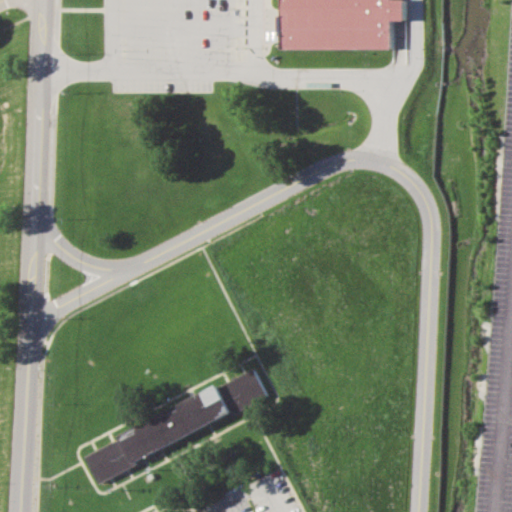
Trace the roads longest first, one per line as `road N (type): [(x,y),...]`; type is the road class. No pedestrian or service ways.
road 1 (residential): [(419,511),(432,217),(420,181),(399,166),(364,158),(329,165),(31,318)]
road 2 (residential): [(18,511),(47,0)]
